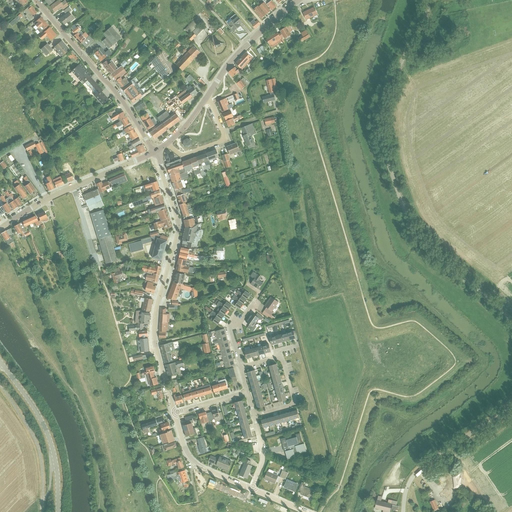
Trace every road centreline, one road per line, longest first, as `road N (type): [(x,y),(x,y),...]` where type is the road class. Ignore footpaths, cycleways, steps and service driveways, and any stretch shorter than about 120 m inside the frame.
road 1 (unclassified): [(511,322),(414,234),(378,132),(377,110),(429,0)]
road 2 (tertiary): [(173,412),(154,326),(177,217),(154,152)]
road 3 (residential): [(154,152),(35,0)]
road 4 (tertiary): [(58,511),(47,433),(0,361)]
road 5 (tertiary): [(207,95),(238,53),(298,0)]
road 6 (unclassified): [(408,483),(511,402)]
